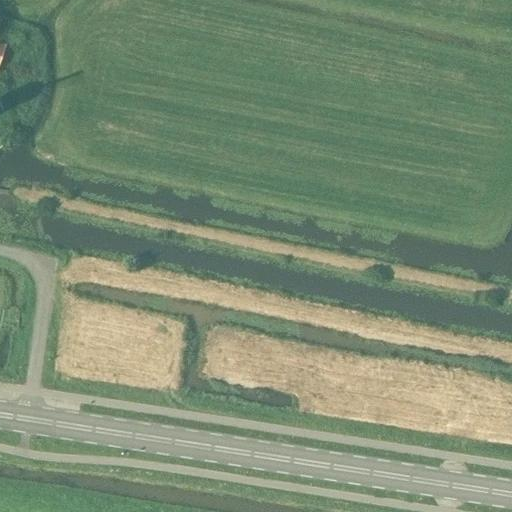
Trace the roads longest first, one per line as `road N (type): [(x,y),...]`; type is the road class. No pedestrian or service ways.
road 1 (primary): [(511,498),(27,419)]
road 2 (unclassified): [(27,419),(46,262),(0,251)]
